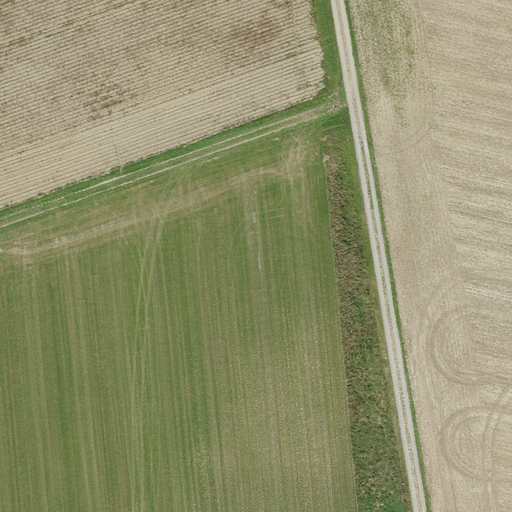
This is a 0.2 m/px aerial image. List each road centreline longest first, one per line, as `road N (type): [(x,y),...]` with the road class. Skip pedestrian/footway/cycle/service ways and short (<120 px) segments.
road 1 (track): [(422,511),(335,0)]
road 2 (track): [(0,222),(352,98)]
